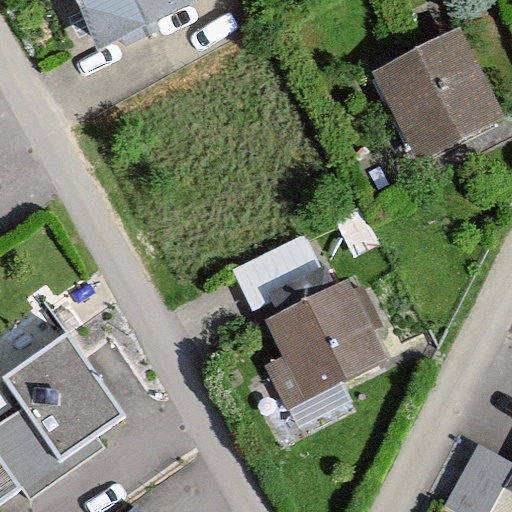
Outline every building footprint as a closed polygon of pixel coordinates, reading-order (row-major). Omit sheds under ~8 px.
[(77,0),(100,46),(194,0),(77,0)] [(457,33),(374,74),(416,158),(499,117),(457,33)] [(343,282),(257,325),(299,407),(384,364),(343,282)] [(126,414),(67,332),(1,378),(21,408),(0,423),(0,452),(24,487),(32,497),(104,447),(96,435),(126,414)] [(511,446),(477,431),(448,495),(485,511),(487,511),(511,458),(511,446)] [(0,452),(0,503),(24,487),(0,452)]
